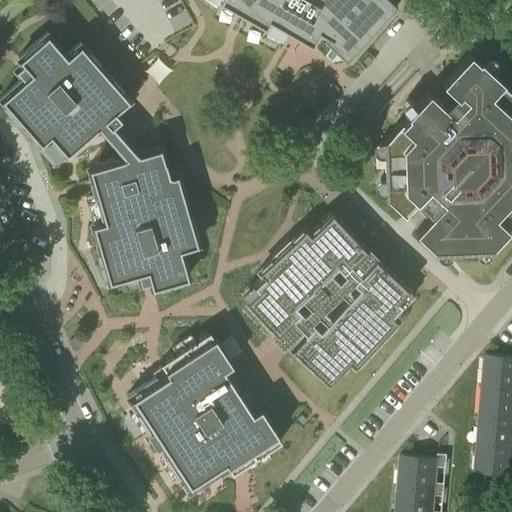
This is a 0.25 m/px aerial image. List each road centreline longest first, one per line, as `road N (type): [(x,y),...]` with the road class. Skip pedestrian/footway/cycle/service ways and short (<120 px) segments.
road 1 (residential): [(486,317),(307,154),(436,0)]
road 2 (residential): [(486,317),(325,511)]
road 3 (unknown): [(0,124),(39,163),(59,231),(55,302),(39,344)]
road 4 (tertiary): [(84,439),(0,242)]
